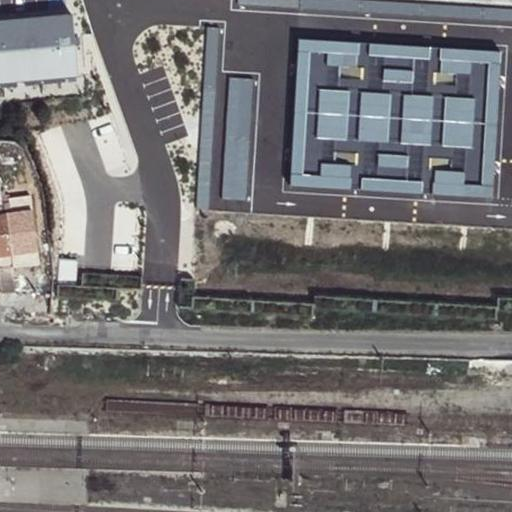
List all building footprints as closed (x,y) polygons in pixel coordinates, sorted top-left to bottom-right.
[(108,18),(0,24),(0,87),(112,80),(108,18)] [(109,221),(122,220),(121,187),(116,187),(115,175),(84,177),(85,190),(81,190),(82,236),(109,234),(109,221)] [(23,214),(34,214),(33,202),(22,204),(23,214)] [(0,218),(8,217),(7,206),(0,206),(0,218)] [(13,256),(39,253),(34,214),(23,214),(8,217),(13,256)] [(0,257),(13,256),(8,217),(0,218),(0,257)] [(122,233),(122,220),(109,221),(109,234),(122,233)] [(407,301),(408,240),(375,240),(375,226),(340,225),(340,300),(407,301)] [(0,274),(1,274),(15,272),(13,256),(0,257),(0,274)] [(3,295),(16,295),(15,272),(1,274),(3,295)]
